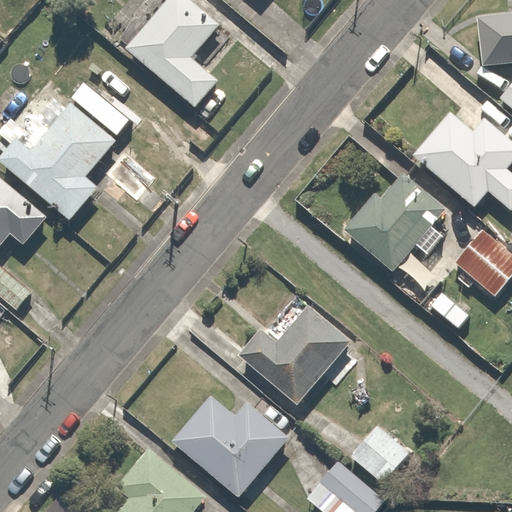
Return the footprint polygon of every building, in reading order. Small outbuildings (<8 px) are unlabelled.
[(222,32),(185,0),(151,0),(115,37),(204,114),(224,86),(197,58),(222,32)] [(511,69),(511,9),(482,14),(488,71),(511,69)] [(511,84),(500,96),(511,108),(511,84)] [(91,180),(117,143),(66,101),(36,150),(22,138),(6,163),(77,220),(106,185),(91,180)] [(511,175),(510,174),(511,170),(511,140),(485,118),(470,134),(452,115),(418,163),(480,218),(492,199),(511,208),(511,175)] [(27,251),(50,221),(0,179),(0,259),(16,235),(27,251)] [(351,232),(402,276),(449,218),(397,179),(351,232)] [(511,283),(511,251),(487,230),(458,264),(499,299),(511,283)] [(2,264),(0,265),(0,298),(16,313),(34,294),(2,264)] [(300,408),(354,347),(310,306),(278,345),(263,334),(241,361),(300,408)] [(243,509),(291,443),(250,403),(237,422),(214,399),(177,446),(243,509)] [(416,457),(381,429),(356,460),(391,489),(416,457)] [(197,511),(207,500),(151,451),(103,511),(197,511)] [(331,472),(308,501),(321,511),(377,511),(379,511),(331,472)]
